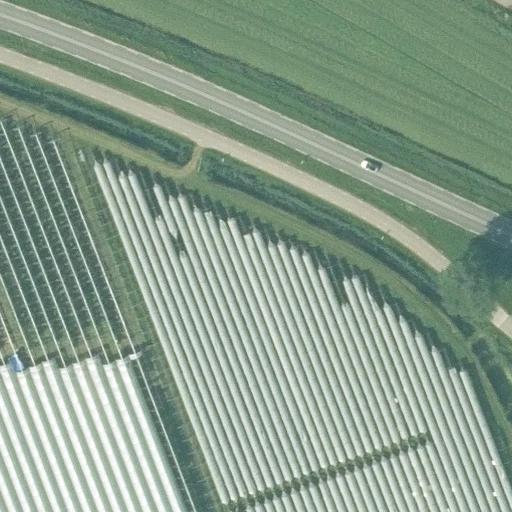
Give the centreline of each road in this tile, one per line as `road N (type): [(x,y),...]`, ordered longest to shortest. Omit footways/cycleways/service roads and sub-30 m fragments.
road 1 (unclassified): [(0,57),(302,181),(441,263),(511,328)]
road 2 (secondary): [(511,235),(0,16)]
